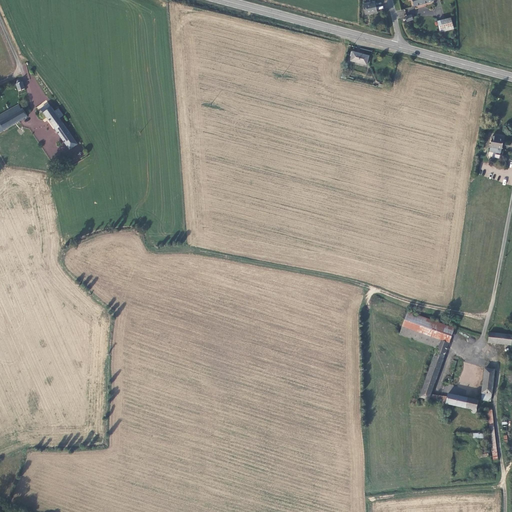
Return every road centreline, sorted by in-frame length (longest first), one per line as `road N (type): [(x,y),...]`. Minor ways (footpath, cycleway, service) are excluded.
road 1 (track): [(208,210),(199,244),(487,314),(483,345),(500,373),(501,511)]
road 2 (secondary): [(222,0),(396,46)]
road 3 (unclassified): [(511,191),(487,314)]
road 4 (secondary): [(396,46),(511,77)]
